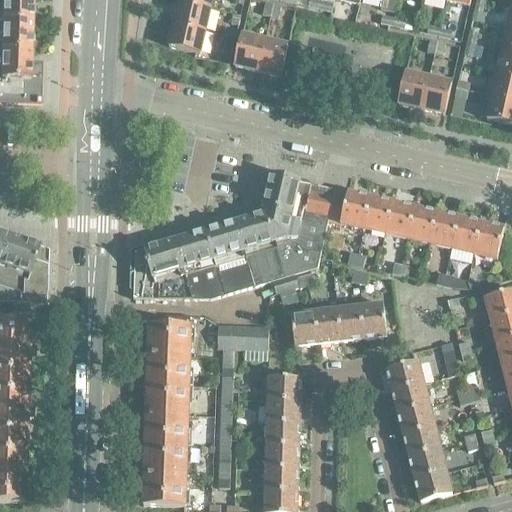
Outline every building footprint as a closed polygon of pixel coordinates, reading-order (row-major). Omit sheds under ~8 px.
[(0,0),(0,24),(31,25),(31,0),(0,0)] [(210,11),(212,0),(180,0),(179,4),(210,11)] [(395,16),(399,0),(384,0),(385,1),(382,13),(395,16)] [(471,0),(446,0),(446,3),(469,8),(471,0)] [(319,12),(321,4),(309,1),(307,9),(319,12)] [(482,15),(485,3),(477,1),(474,13),(482,15)] [(205,34),(210,11),(179,4),(174,26),(205,34)] [(333,7),(321,4),(319,12),(331,14),(333,7)] [(269,19),(272,7),(264,5),(262,17),(269,19)] [(280,9),(272,7),(269,19),(277,20),(280,9)] [(393,28),(394,21),(383,18),(381,26),(393,28)] [(406,23),(394,21),(393,28),(404,31),(406,23)] [(0,51),(30,53),(31,25),(0,24),(0,51)] [(200,57),(205,34),(174,26),(169,50),(200,57)] [(438,39),(440,31),(428,28),(426,36),(438,39)] [(235,40),(237,33),(225,30),(223,38),(235,40)] [(452,34),(440,31),(438,39),(450,42),(452,34)] [(511,56),(511,32),(507,32),(502,54),(511,56)] [(477,36),(469,34),(467,46),(474,48),(477,36)] [(389,81),(397,47),(356,37),(347,71),(389,81)] [(233,48),(235,40),(223,38),(221,45),(233,48)] [(257,74),(264,43),(242,38),(235,69),(257,74)] [(288,48),(264,43),(257,74),(281,80),(288,48)] [(434,57),(437,45),(429,43),(426,55),(434,57)] [(444,47),(437,45),(434,57),(442,58),(444,47)] [(472,60),(474,48),(467,46),(464,58),(472,60)] [(41,65),(29,64),(24,64),(24,58),(30,58),(30,54),(30,53),(0,51),(0,105),(40,106),(41,65)] [(511,80),(511,56),(502,54),(497,77),(511,80)] [(421,112),(428,81),(405,76),(398,107),(421,112)] [(511,103),(511,80),(497,77),(492,99),(511,103)] [(451,86),(428,81),(421,112),(444,117),(451,86)] [(468,94),(470,86),(458,83),(456,91),(468,94)] [(466,101),(468,94),(456,91),(454,99),(466,101)] [(511,127),(511,103),(492,99),(486,122),(511,127)] [(316,274),(328,224),(333,198),(305,192),(305,188),(300,187),(300,185),(271,178),(267,194),(268,194),(264,210),(262,218),(266,219),(274,246),(275,246),(285,281),(295,278),(296,280),(316,274)] [(363,232),(370,200),(348,195),(346,201),(340,227),(363,232)] [(340,227),(346,201),(333,198),(328,224),(340,227)] [(385,237),(392,206),(370,200),(363,232),(385,237)] [(407,242),(414,211),(392,206),(385,237),(407,242)] [(429,247),(437,216),(414,211),(407,242),(429,247)] [(452,252),(459,221),(437,216),(429,247),(452,252)] [(285,281),(275,246),(274,246),(266,219),(262,218),(238,225),(236,226),(255,290),(272,285),(285,281)] [(474,257),(481,226),(459,221),(452,252),(474,257)] [(255,290),(236,226),(234,226),(209,234),(205,235),(225,299),(255,290)] [(504,231),(481,226),(474,257),(497,262),(504,231)] [(225,299),(205,235),(202,235),(202,236),(177,243),(175,243),(193,303),(210,303),(225,299)] [(9,240),(6,238),(6,239),(0,256),(0,304),(32,306),(45,307),(47,252),(34,248),(9,240)] [(193,303),(175,243),(174,244),(148,252),(148,251),(145,252),(155,288),(159,287),(159,295),(178,289),(182,303),(193,303)] [(155,288),(145,252),(144,253),(135,256),(134,302),(182,303),(178,289),(159,295),(159,287),(155,288)] [(358,258),(357,258),(350,256),(348,267),(355,269),(358,258)] [(365,259),(358,258),(355,269),(363,270),(365,259)] [(400,279),(402,268),(394,267),(392,277),(400,279)] [(400,279),(407,280),(409,270),(402,268),(400,279)] [(359,286),(361,276),(354,274),(352,284),(359,286)] [(369,278),(361,276),(359,286),(367,288),(369,278)] [(438,277),(436,287),(444,289),(446,278),(438,277)] [(299,290),(296,280),(295,278),(285,281),(272,285),(276,297),(299,290)] [(454,280),(446,278),(444,289),(451,291),(454,280)] [(312,279),(305,281),(307,289),(315,286),(312,279)] [(307,289),(305,281),(297,283),(300,291),(307,289)] [(468,285),(470,293),(480,290),(478,282),(468,285)] [(511,294),(485,301),(490,323),(511,317),(511,294)] [(447,303),(449,311),(460,308),(458,301),(447,303)] [(383,308),(360,310),(364,342),(387,340),(383,308)] [(0,320),(11,321),(11,311),(0,310),(0,320)] [(364,342),(360,310),(337,313),(341,345),(364,342)] [(341,345),(337,313),(315,316),(318,347),(341,345)] [(318,347),(315,316),(292,318),(295,350),(318,347)] [(511,341),(511,317),(490,323),(496,345),(511,341)] [(166,318),(166,327),(166,328),(191,329),(191,328),(190,328),(190,319),(166,318)] [(0,322),(0,383),(27,384),(27,371),(28,371),(28,362),(28,360),(35,359),(35,350),(28,348),(28,346),(29,346),(29,337),(29,323),(0,322)] [(189,388),(191,329),(166,328),(166,327),(149,327),(149,341),(148,341),(148,349),(148,351),(142,353),(141,362),(148,364),(148,365),(147,365),(147,374),(148,374),(147,387),(189,388)] [(230,353),(231,329),(219,329),(218,352),(223,353),(230,353)] [(243,353),(243,330),(231,329),(230,353),(234,353),(243,353)] [(255,354),(256,330),(243,330),(243,353),(255,354)] [(269,331),(268,331),(256,330),(255,354),(268,354),(269,331)] [(511,364),(511,341),(496,345),(502,367),(511,364)] [(469,345),(458,347),(460,355),(471,352),(469,345)] [(452,346),(442,348),(444,356),(454,353),(452,346)] [(473,360),(471,352),(460,355),(462,362),(473,360)] [(234,353),(230,353),(223,353),(223,363),(234,363),(234,353)] [(460,378),(454,353),(444,356),(450,381),(460,378)] [(234,371),(234,363),(223,363),(223,370),(234,371)] [(418,364),(387,372),(393,395),(424,387),(418,364)] [(511,388),(511,364),(502,367),(507,390),(511,388)] [(233,379),(234,371),(223,370),(223,378),(233,379)] [(233,389),(233,379),(223,378),(222,388),(233,389)] [(301,382),(269,381),(268,404),(300,405),(301,382)] [(27,397),(27,384),(0,383),(0,443),(25,444),(26,431),(26,422),(26,420),(33,419),(33,410),(26,408),(26,406),(27,406),(27,397)] [(187,448),(189,388),(147,387),(147,401),(146,401),(146,410),(146,411),(140,413),(139,422),(146,424),(146,425),(145,425),(145,434),(146,434),(145,447),(187,448)] [(430,409),(424,387),(393,395),(398,417),(430,409)] [(233,396),(233,389),(222,388),(222,396),(233,396)] [(477,389),(469,391),(466,391),(468,399),(479,397),(477,389)] [(456,394),(458,402),(468,399),(466,391),(456,394)] [(233,404),(233,396),(222,396),(222,404),(233,404)] [(480,404),(479,397),(468,399),(470,406),(480,404)] [(470,406),(468,399),(458,402),(460,409),(470,406)] [(232,414),(233,404),(222,404),(221,414),(232,414)] [(300,428),(300,405),(268,404),(268,427),(300,428)] [(435,431),(430,409),(398,417),(404,439),(435,431)] [(232,422),(232,414),(221,414),(221,422),(232,422)] [(232,430),(232,422),(221,422),(221,429),(232,430)] [(299,451),(300,428),(268,427),(267,450),(299,451)] [(232,440),(232,430),(221,429),(221,439),(232,440)] [(441,453),(435,431),(404,439),(410,461),(441,453)] [(491,432),(480,435),(482,443),(493,440),(491,432)] [(477,444),(475,436),(464,439),(466,447),(477,444)] [(231,448),(232,440),(221,439),(220,447),(231,448)] [(495,448),(493,440),(482,443),(484,450),(495,448)] [(25,457),(25,444),(0,443),(0,504),(23,505),(24,491),(25,482),(24,482),(24,480),(31,479),(31,470),(24,468),(25,466),(25,457)] [(478,452),(477,444),(466,447),(468,454),(478,452)] [(185,510),(187,448),(145,447),(145,461),(144,460),(144,470),(144,471),(138,473),(137,482),(144,484),(144,485),(143,485),(143,494),(144,494),(143,508),(185,510)] [(231,455),(231,448),(220,447),(220,455),(231,455)] [(298,473),(299,451),(267,450),(266,472),(298,473)] [(446,475),(441,453),(410,461),(415,483),(446,475)] [(231,465),(231,455),(220,455),(220,465),(231,465)] [(230,473),(231,465),(220,465),(220,473),(230,473)] [(297,496),(298,473),(266,472),(266,495),(297,496)] [(230,481),(230,473),(220,473),(219,480),(230,481)] [(452,498),(446,475),(415,483),(421,506),(452,498)] [(494,487),(504,485),(502,477),(492,479),(494,487)] [(230,491),(230,481),(219,480),(219,491),(230,491)] [(475,484),(477,492),(488,489),(486,481),(475,484)] [(296,511),(297,496),(266,495),(265,511),(296,511)]
